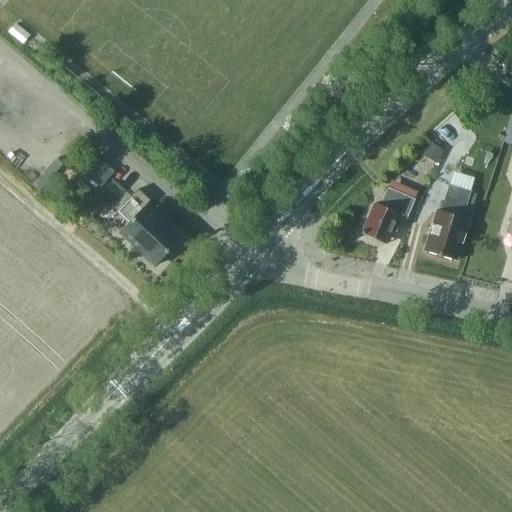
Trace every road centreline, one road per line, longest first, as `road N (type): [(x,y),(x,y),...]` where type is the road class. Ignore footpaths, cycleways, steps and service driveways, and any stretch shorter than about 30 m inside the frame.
road 1 (tertiary): [(0,510),(250,247)]
road 2 (tertiary): [(250,247),(446,58),(511,8)]
road 3 (unclassified): [(250,247),(292,274),(511,320)]
road 4 (track): [(177,332),(0,179)]
